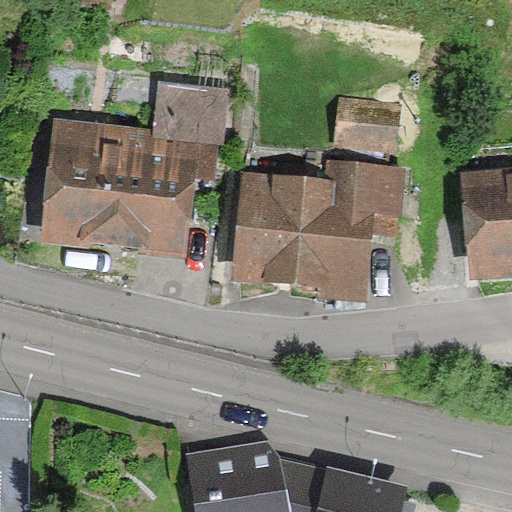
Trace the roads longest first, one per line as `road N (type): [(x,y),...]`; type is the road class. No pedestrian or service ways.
road 1 (tertiary): [(0,340),(511,464)]
road 2 (residential): [(511,316),(285,345),(0,281)]
